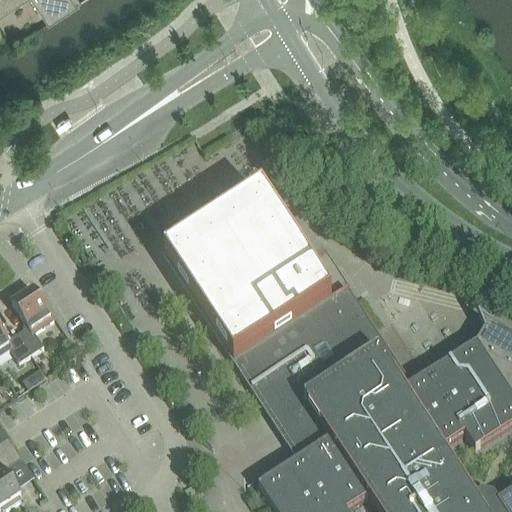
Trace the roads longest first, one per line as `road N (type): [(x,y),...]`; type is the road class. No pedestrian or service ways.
road 1 (residential): [(116,511),(172,469),(173,431),(13,195)]
road 2 (secondary): [(290,38),(337,112),(394,178),(511,258)]
road 3 (secondary): [(511,224),(426,146),(317,4)]
road 4 (unknown): [(410,0),(446,85),(511,158)]
road 5 (tertiary): [(13,195),(174,98)]
road 6 (unknown): [(48,479),(107,441),(109,419),(85,386),(124,359)]
road 7 (tertiary): [(275,14),(193,68),(174,98)]
road 8 (tertiary): [(174,98),(203,90),(290,38)]
